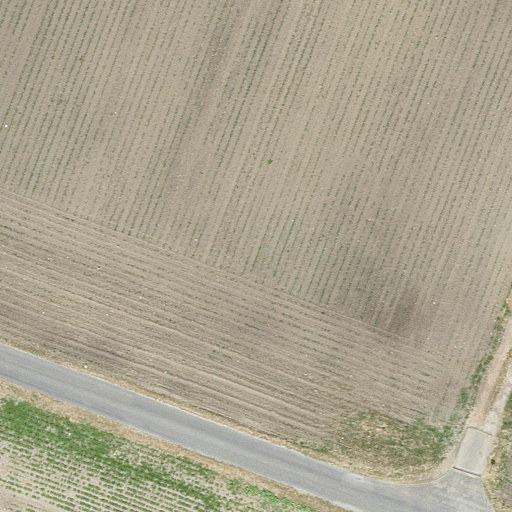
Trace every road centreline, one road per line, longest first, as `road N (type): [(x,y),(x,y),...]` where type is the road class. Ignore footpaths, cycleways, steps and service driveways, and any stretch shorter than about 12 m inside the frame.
road 1 (tertiary): [(0,371),(399,511)]
road 2 (track): [(452,511),(511,355)]
